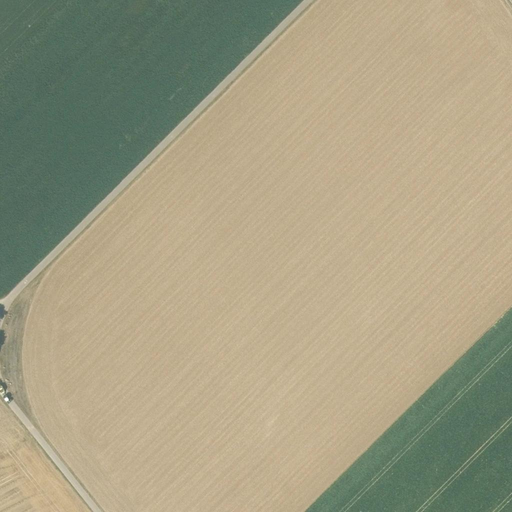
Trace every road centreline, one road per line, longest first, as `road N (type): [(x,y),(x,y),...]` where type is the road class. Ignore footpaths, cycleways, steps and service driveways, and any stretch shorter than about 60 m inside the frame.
road 1 (track): [(298,0),(8,294),(1,383)]
road 2 (track): [(1,383),(105,511)]
